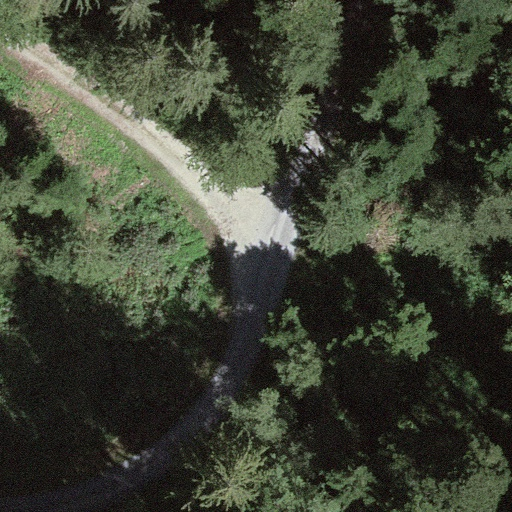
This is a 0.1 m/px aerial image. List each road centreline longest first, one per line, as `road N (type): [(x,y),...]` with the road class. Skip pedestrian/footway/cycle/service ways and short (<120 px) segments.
road 1 (track): [(30,511),(106,494),(191,432),(256,321),(376,0)]
road 2 (track): [(256,321),(234,218),(121,117),(0,31)]
